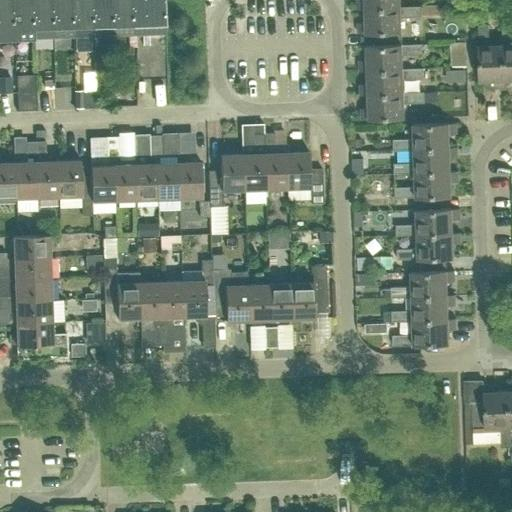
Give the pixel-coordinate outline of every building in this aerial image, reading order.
[(0,0),(0,38),(14,38),(12,0),(0,0)] [(12,0),(14,38),(34,38),(32,0),(12,0)] [(32,0),(34,38),(53,37),(52,0),(32,0)] [(52,0),(53,37),(73,36),(72,0),(52,0)] [(72,0),(73,36),(93,36),(92,0),(72,0)] [(92,0),(93,36),(113,35),(112,0),(92,0)] [(112,0),(113,35),(133,34),(132,7),(131,0),(112,0)] [(144,0),(144,7),(132,7),(133,34),(166,33),(164,0),(144,0)] [(359,0),(359,4),(357,4),(357,9),(365,9),(365,8),(401,7),(400,0),(359,0)] [(401,17),(422,16),(421,6),(401,7),(365,8),(365,9),(365,22),(360,22),(360,28),(358,28),(358,33),(366,33),(376,33),(402,32),(401,17)] [(511,79),(511,23),(502,24),(503,44),(505,80),(511,79)] [(479,45),(478,45),(479,81),(494,80),(494,86),(500,86),(500,88),(505,87),(505,80),(503,44),(489,44),(488,24),(478,24),(479,45)] [(361,60),(361,65),(359,65),(360,71),(367,70),(403,69),(403,68),(403,55),(423,54),(423,44),(402,45),(402,32),(376,33),(377,45),(366,45),(367,60),(361,60)] [(456,55),(455,35),(442,35),(443,56),(456,55)] [(445,77),(458,76),(458,61),(444,62),(445,77)] [(404,93),(404,92),(403,79),(424,78),(423,68),(403,68),(403,69),(367,70),(368,84),(362,84),(362,89),(360,89),(360,95),(368,94),(404,93)] [(0,77),(0,92),(11,92),(10,78),(0,77)] [(113,96),(129,97),(129,83),(113,83),(113,96)] [(361,113),(361,118),(369,118),(369,119),(405,118),(404,103),(425,102),(424,92),(404,92),(404,93),(368,94),(368,108),(363,108),(363,113),(361,113)] [(36,94),(18,95),(19,110),(37,110),(36,94)] [(449,122),(413,123),(414,138),(393,139),(394,149),(414,149),(414,148),(450,147),(449,133),(455,133),(455,128),(457,128),(457,122),(449,123),(449,122)] [(253,123),(253,133),(263,133),(263,123),(253,123)] [(263,133),(264,145),(274,144),(273,132),(263,133)] [(254,153),(243,154),(244,189),(265,188),(264,153),(264,145),(263,133),(253,133),(254,153)] [(161,134),(149,135),(149,145),(161,144),(161,134)] [(118,136),(106,136),(106,146),(118,146),(118,136)] [(25,153),(35,153),(35,141),(25,141),(25,153)] [(35,141),(35,153),(45,152),(45,141),(35,141)] [(157,198),(179,197),(178,162),(168,162),(167,154),(162,154),(161,144),(149,145),(150,155),(156,155),(157,198)] [(118,156),(118,146),(106,146),(106,156),(118,156)] [(414,148),(414,149),(414,162),(394,163),(394,173),(415,173),(415,172),(451,171),(450,157),(456,157),(456,152),(458,152),(457,147),(450,147),(414,148)] [(309,168),(308,151),(286,152),(287,187),(309,187),(310,203),(323,202),(321,168),(309,168)] [(265,188),(287,187),(286,152),(264,153),(265,188)] [(243,154),(220,154),(221,190),(244,189),(243,154)] [(145,163),(134,163),(136,199),(157,198),(156,155),(150,155),(148,156),(145,160),(145,163)] [(91,199),(90,174),(80,174),(80,159),(57,160),(59,196),(81,195),(82,215),(92,214),(92,200),(91,199)] [(37,196),(59,196),(57,160),(36,161),(37,196)] [(14,162),(15,197),(37,196),(36,161),(14,162)] [(202,197),(200,161),(178,162),(179,197),(202,197)] [(0,197),(15,197),(14,162),(0,162),(0,197)] [(113,164),(114,200),(136,199),(134,163),(113,164)] [(212,182),(211,163),(201,163),(202,183),(212,182)] [(91,199),(92,200),(114,200),(113,164),(90,165),(90,174),(91,199)] [(395,197),(416,197),(416,209),(441,208),(441,196),(452,196),(451,181),(457,181),(456,176),(458,176),(458,170),(451,171),(415,172),(415,173),(415,186),(395,187),(395,197)] [(222,194),(209,194),(209,200),(209,206),(210,206),(222,206),(222,194)] [(199,217),(210,216),(210,206),(209,206),(209,200),(199,201),(199,217)] [(416,209),(417,224),(396,225),(397,235),(417,234),(453,233),(453,232),(452,219),(458,219),(458,214),(460,213),(460,208),(452,208),(441,208),(416,209)] [(94,229),(95,250),(109,249),(108,228),(94,229)] [(454,258),(453,243),(459,243),(458,238),(461,238),(460,232),(453,232),(453,233),(417,234),(417,248),(397,249),(397,259),(418,258),(418,259),(421,259),(422,271),(447,270),(446,258),(454,258)] [(270,249),(278,249),(278,233),(270,233),(270,249)] [(49,257),(48,234),(13,235),(13,258),(49,257)] [(94,257),(94,246),(77,247),(77,257),(94,257)] [(14,280),(50,278),(49,257),(13,258),(14,280)] [(212,269),(212,259),(201,260),(201,276),(212,275),(212,269)] [(312,266),(313,282),(290,282),(292,318),(314,317),(314,312),(328,311),(326,285),(325,265),(312,266)] [(138,272),(116,273),(116,266),(103,267),(104,303),(117,303),(117,318),(140,317),(139,282),(138,272)] [(229,269),(224,269),(212,269),(212,275),(213,305),(225,305),(226,320),(248,319),(247,284),(247,271),(229,272),(229,269)] [(200,270),(181,271),(182,280),(183,316),(206,315),(205,279),(201,279),(200,270)] [(454,270),(447,270),(422,271),(411,271),(411,286),(391,287),(391,297),(412,296),(448,295),(447,294),(447,281),(452,281),(452,276),(454,275),(454,270)] [(51,300),(50,278),(14,280),(15,301),(51,300)] [(183,316),(182,280),(160,281),(161,317),(183,316)] [(160,281),(139,282),(140,317),(151,317),(151,320),(156,325),(156,335),(168,334),(168,324),(162,324),(161,317),(160,281)] [(290,282),(269,283),(270,319),(292,318),(290,282)] [(269,283),(247,284),(248,319),(270,319),(269,283)] [(412,310),(392,311),(392,321),(412,320),(448,319),(448,318),(448,305),(453,305),(453,300),(455,299),(455,294),(447,294),(448,295),(412,296),(412,310)] [(16,323),(51,321),(51,300),(15,301),(16,323)] [(412,320),(413,334),(393,335),(393,345),(413,344),(413,345),(449,344),(449,329),(454,329),(454,324),(456,323),(456,318),(448,318),(448,319),(412,320)] [(66,333),(52,333),(51,321),(16,323),(17,358),(67,356),(66,333)] [(386,322),(366,323),(367,332),(387,331),(386,322)] [(90,343),(104,343),(104,323),(86,323),(86,340),(90,343)] [(276,326),(264,327),(265,337),(277,336),(276,326)] [(168,344),(168,334),(156,335),(156,345),(168,344)] [(277,346),(277,336),(265,337),(265,347),(277,346)] [(84,343),(70,343),(71,356),(85,355),(84,343)] [(473,427),(500,426),(500,447),(511,446),(510,426),(509,390),(495,391),(495,385),(490,385),(490,383),(484,383),(485,391),(484,391),(484,402),(472,402),(473,427)]
